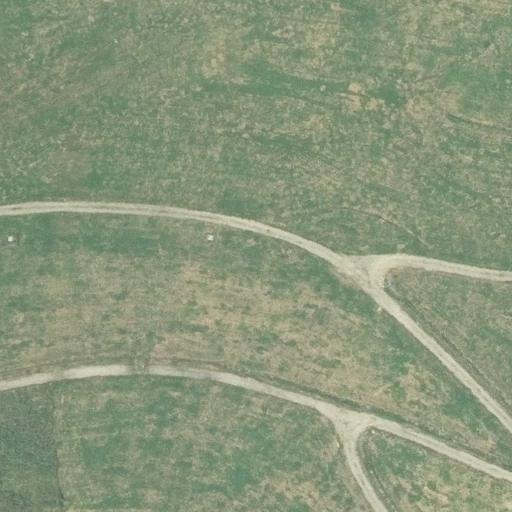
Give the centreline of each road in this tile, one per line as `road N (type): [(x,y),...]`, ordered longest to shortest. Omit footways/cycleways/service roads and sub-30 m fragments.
road 1 (track): [(511,474),(233,380),(142,369),(0,388)]
road 2 (track): [(0,214),(59,207),(194,214),(364,267)]
